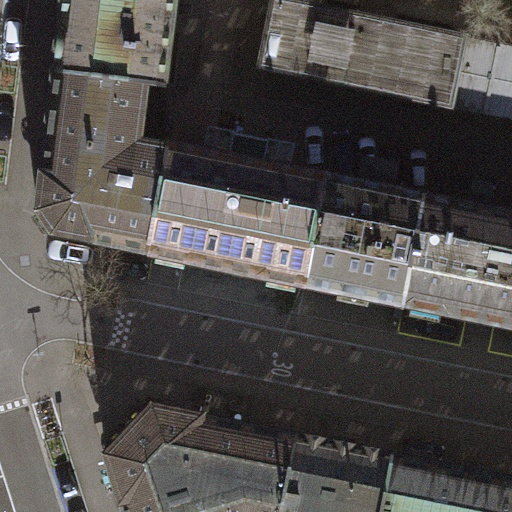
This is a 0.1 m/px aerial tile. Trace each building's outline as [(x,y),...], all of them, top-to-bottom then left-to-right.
[(64,0),(56,72),(146,84),(167,86),(177,0),(64,0)] [(261,67),(448,106),(462,39),(275,1),(261,67)] [(511,49),(462,39),(448,106),(487,113),(487,111),(511,116),(511,49)] [(38,211),(55,234),(149,253),(169,148),(139,142),(146,84),(56,72),(38,211)] [(149,253),(306,285),(327,177),(170,143),(169,148),(149,253)] [(306,285),(404,305),(425,197),(327,177),(306,285)] [(404,305),(511,327),(511,213),(425,197),(404,305)] [(153,406),(106,455),(123,511),(282,511),(298,436),(204,417),(204,416),(153,406)] [(381,511),(393,456),(370,451),(298,436),(282,511),(381,511)] [(381,511),(511,511),(511,480),(393,456),(381,511)]
